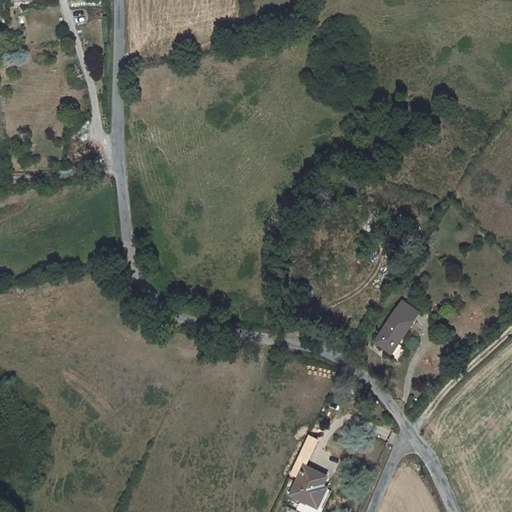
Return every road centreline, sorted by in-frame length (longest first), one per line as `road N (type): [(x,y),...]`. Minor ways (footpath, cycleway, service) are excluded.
road 1 (unclassified): [(116,0),(117,161),(126,243),(144,293),(164,313),(191,323),(341,358),(409,433)]
road 2 (track): [(511,335),(409,433)]
